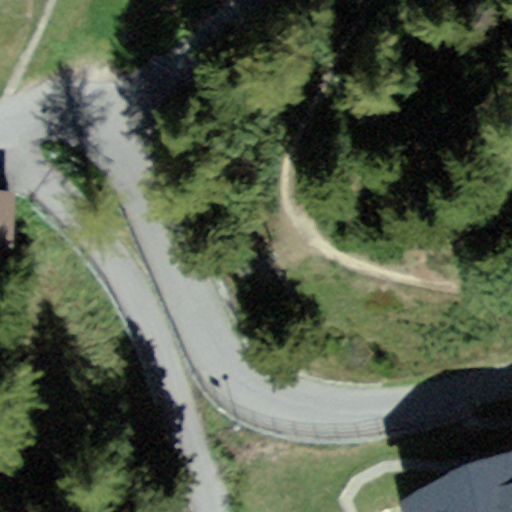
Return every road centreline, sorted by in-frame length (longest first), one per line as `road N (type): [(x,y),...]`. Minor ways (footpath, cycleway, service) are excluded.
road 1 (residential): [(71,118),(132,202),(216,372),(309,413),(456,396),(511,381)]
road 2 (residential): [(210,511),(168,389),(110,262),(57,199),(0,151)]
road 3 (residential): [(71,118),(201,65),(266,0)]
